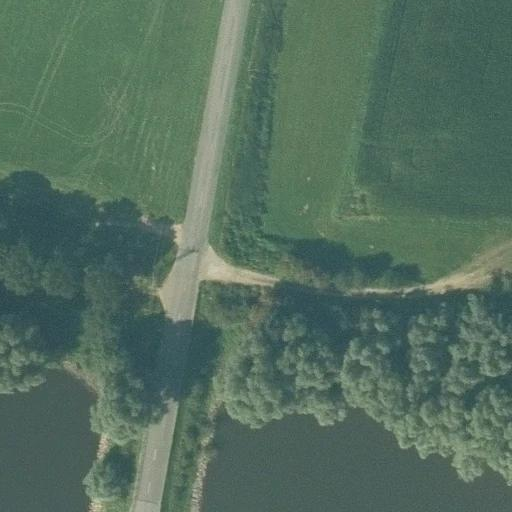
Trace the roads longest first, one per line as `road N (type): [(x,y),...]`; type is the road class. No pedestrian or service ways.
road 1 (tertiary): [(241,0),(146,511)]
road 2 (track): [(191,258),(445,282),(511,269)]
road 3 (track): [(184,302),(0,262)]
